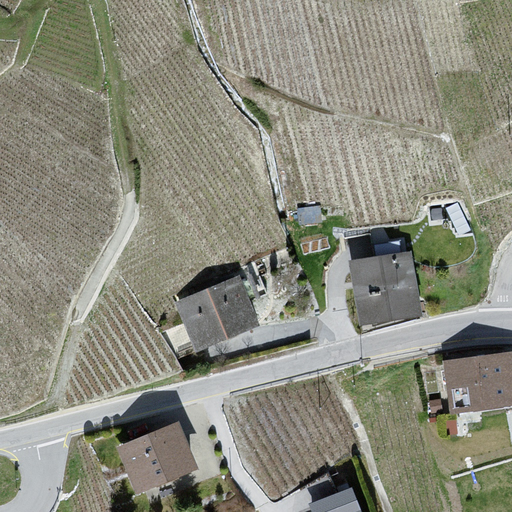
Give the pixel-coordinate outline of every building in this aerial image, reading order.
[(323,225),(320,206),(298,210),(301,228),(323,225)] [(426,325),(413,254),(353,267),(363,333),(426,325)] [(263,333),(241,277),(176,302),(198,359),(263,333)] [(511,377),(511,347),(441,357),(448,409),(511,398),(511,391),(510,378),(511,377)] [(442,410),(441,397),(429,399),(431,411),(442,410)] [(195,462),(177,416),(115,442),(133,487),(195,462)] [(458,431),(456,417),(444,419),(446,433),(458,431)] [(361,511),(349,481),(306,500),(310,511),(361,511)]
